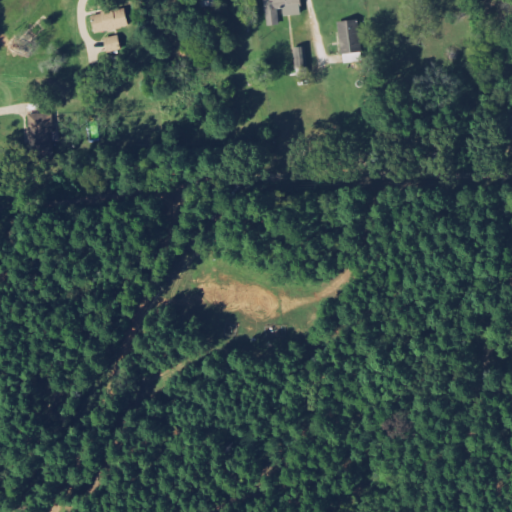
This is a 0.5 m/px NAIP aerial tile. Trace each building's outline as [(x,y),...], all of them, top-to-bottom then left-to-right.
[(265,0),(269,27),(283,26),(282,18),(304,16),(302,0),(265,0)] [(93,18),(97,36),(130,27),(126,9),(93,18)] [(339,24),(345,65),(365,62),(359,22),(339,24)] [(106,39),(108,54),(122,52),(120,37),(106,39)] [(31,115),(30,156),(56,157),(57,134),(54,134),(54,116),(31,115)]
